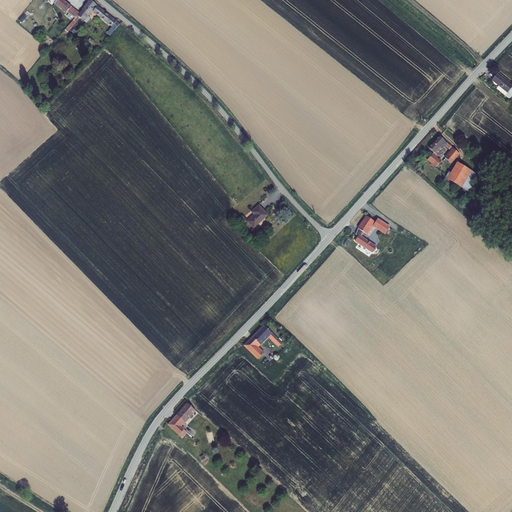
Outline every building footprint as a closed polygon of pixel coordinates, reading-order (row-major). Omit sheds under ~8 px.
[(51,0),(51,1),(75,20),(80,14),(62,0),(51,0)] [(78,17),(81,20),(87,24),(88,23),(91,26),(94,22),(91,19),(95,14),(115,30),(109,37),(111,39),(120,28),(90,3),(78,17)] [(78,17),(72,24),(72,25),(75,26),(81,20),(78,17)] [(72,25),(65,32),(68,34),(75,26),(72,25)] [(505,94),(509,97),(510,97),(511,94),(511,87),(496,74),(491,80),(498,85),(507,92),(505,94)] [(498,85),(496,87),(505,94),(507,92),(498,85)] [(445,146),(450,151),(452,148),(440,137),(429,149),(434,153),(428,160),(436,168),(441,162),(436,158),(444,150),(442,149),(445,146)] [(459,154),(454,150),(452,152),(450,151),(444,158),(451,164),(459,154)] [(470,193),(479,177),(471,171),(457,162),(449,173),(448,172),(445,178),(470,193)] [(254,229),(268,215),(259,205),(251,211),(254,214),(246,221),(254,229)] [(372,226),(374,222),(366,217),(358,229),(366,235),(372,226)] [(385,234),(390,228),(378,220),(376,223),(373,226),(385,234)] [(356,239),(355,241),(369,251),(368,253),(371,255),(376,247),(359,236),(356,239)] [(252,337),(260,345),(268,336),(279,346),(282,343),(264,326),(252,337)] [(257,348),(260,345),(252,337),(249,341),(257,348)] [(263,354),(257,348),(249,341),(244,346),(258,360),(263,354)] [(270,361),(263,354),(258,360),(265,366),(270,361)] [(183,422),(194,411),(187,404),(176,416),(183,422)] [(180,427),(183,422),(176,416),(172,420),(180,427)] [(183,430),(180,427),(172,420),(168,425),(179,435),(183,430)]
